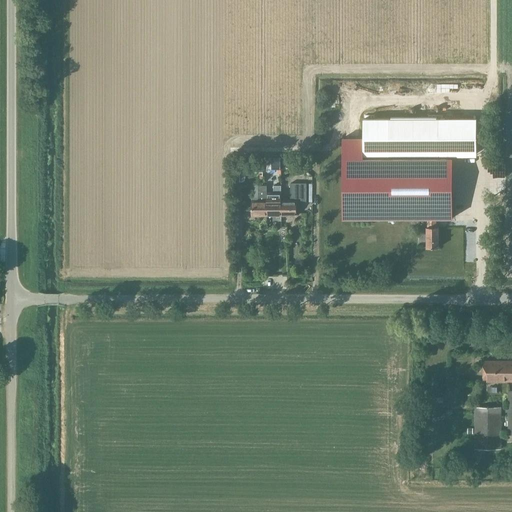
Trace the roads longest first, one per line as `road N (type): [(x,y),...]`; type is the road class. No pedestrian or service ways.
road 1 (unclassified): [(62,298),(511,298)]
road 2 (unclassified): [(10,299),(10,0)]
road 3 (unclassified): [(10,511),(10,299)]
